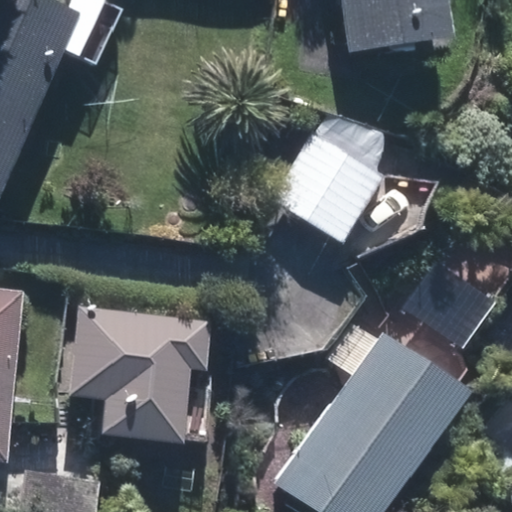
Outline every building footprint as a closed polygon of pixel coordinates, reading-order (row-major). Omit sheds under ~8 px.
[(73,0),(68,12),(39,0),(0,0),(0,197),(61,52),(96,67),(122,5),(110,0),(73,0)] [(410,43),(454,39),(449,0),(339,0),(345,58),(411,51),(410,43)] [(383,175),(310,132),(268,203),(341,246),(383,175)] [(0,463),(8,464),(19,293),(0,291),(0,463)] [(511,292),(510,291),(476,339),(511,364),(511,292)] [(206,371),(207,339),(191,318),(81,314),(80,331),(74,331),(71,398),(102,399),(100,439),(180,443),(182,398),(188,398),(189,370),(206,371)] [(380,333),(273,485),(311,511),(384,511),(467,394),(380,333)] [(87,511),(90,471),(0,467),(0,511),(87,511)]
